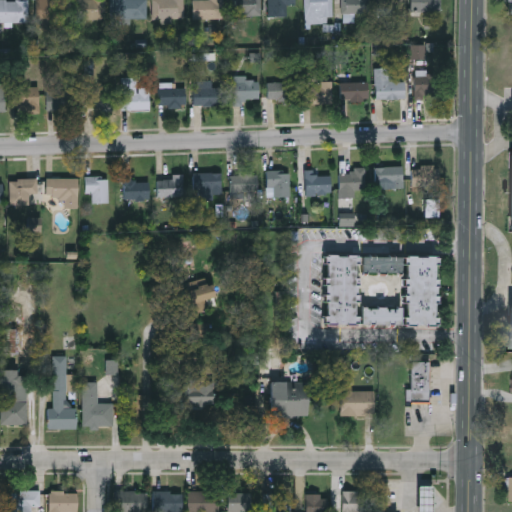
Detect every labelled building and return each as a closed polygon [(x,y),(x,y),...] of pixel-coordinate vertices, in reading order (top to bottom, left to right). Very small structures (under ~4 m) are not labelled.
[(0,0),(27,0),(27,22),(0,22),(0,0)] [(72,0),(105,0),(105,21),(72,21),(72,0)] [(146,0),(146,19),(112,19),(112,0),(146,0)] [(183,0),(183,20),(153,20),(153,0),(183,0)] [(193,18),(193,0),(223,0),(223,18),(193,18)] [(260,0),(260,15),(232,15),(231,0),(260,0)] [(296,0),(296,5),(286,5),(287,17),(268,17),(267,0),(296,0)] [(304,23),(304,0),(332,0),(332,23),(304,23)] [(369,0),(369,13),(341,13),(341,0),(369,0)] [(378,0),(405,0),(405,11),(378,11),(378,0)] [(441,0),(441,11),(412,11),(412,0),(441,0)] [(375,68),(395,68),(395,80),(405,80),(405,99),(375,99),(375,68)] [(414,98),(414,70),(433,70),(433,98),(414,98)] [(150,109),(121,109),(121,77),(137,77),(137,87),(150,87),(150,109)] [(228,77),(259,77),(259,98),(244,98),(244,105),(233,105),(233,91),(228,91),(228,77)] [(193,105),(193,80),(213,80),(213,105),(193,105)] [(268,81),(298,81),(298,100),(268,100),(268,81)] [(341,81),(367,81),(367,99),(341,99),(341,81)] [(331,84),(331,103),(304,103),(304,84),(331,84)] [(39,110),(12,110),(12,87),(40,87),(39,110)] [(158,105),(158,87),(185,88),(185,105),(158,105)] [(48,88),(77,88),(77,110),(48,110),(48,88)] [(85,105),(85,88),(113,88),(113,105),(85,105)] [(412,165),(439,165),(439,189),(412,189),(412,165)] [(403,166),(403,184),(375,184),(375,166),(403,166)] [(365,169),(365,190),(355,190),(355,194),(340,194),(340,169),(365,169)] [(267,186),(267,170),(290,170),(290,196),(274,196),(274,186),(267,186)] [(222,194),(193,194),(193,172),(222,172),(222,194)] [(157,196),(157,179),(172,179),(172,173),(183,173),(183,196),(157,196)] [(257,191),(230,191),(230,173),(257,173),(257,191)] [(306,194),(306,173),(331,173),(331,194),(306,194)] [(150,198),(123,198),(123,175),(132,175),(132,181),(150,181),(150,198)] [(85,193),(85,177),(108,177),(108,202),(92,202),(92,193),(85,193)] [(11,178),(37,178),(37,194),(29,194),(29,204),(11,204),(11,178)] [(77,208),(65,208),(65,198),(46,198),(46,178),(77,178),(77,208)] [(326,296),(326,287),(324,287),(324,280),(328,280),(328,265),(324,265),(324,258),(328,258),(328,256),(356,256),(356,258),(361,258),(361,266),(356,266),(356,280),(361,280),(361,287),(357,287),(357,296),(361,296),(361,303),(356,303),(356,317),(361,317),(361,324),(356,324),(356,327),(328,326),(328,324),(324,324),(324,317),(328,317),(328,303),(324,303),(324,296),(326,296)] [(407,296),(407,287),(404,287),(404,280),(408,280),(408,265),(405,265),(405,258),(408,258),(408,256),(437,256),(437,258),(442,258),(442,265),(437,265),(437,280),(442,280),(442,287),(438,287),(438,296),(442,296),(442,303),(437,303),(437,317),(442,317),(442,324),(437,324),(437,326),(408,326),(408,324),(405,324),(405,317),(408,317),(408,303),(404,303),(404,296),(407,296)] [(363,257),(402,257),(402,276),(363,276),(363,257)] [(189,293),(192,305),(215,299),(211,287),(189,293)] [(363,307),(401,307),(401,325),(363,325),(363,307)] [(429,361),(429,403),(409,403),(409,361),(429,361)] [(27,425),(0,425),(0,371),(18,371),(18,376),(27,376),(27,425)] [(187,406),(187,381),(213,381),(213,406),(187,406)] [(309,381),(309,417),(271,417),(271,381),(309,381)] [(82,427),(82,382),(98,382),(98,404),(114,404),(114,427),(82,427)] [(374,391),(374,415),(340,415),(340,391),(374,391)] [(433,511),(418,511),(418,501),(418,486),(433,486),(434,508),(433,511)] [(11,511),(11,490),(40,490),(40,507),(31,507),(31,511),(11,511)] [(115,511),(115,491),(146,491),(146,511),(115,511)] [(364,511),(342,511),(342,491),(364,491),(364,511)] [(49,511),(49,492),(77,492),(77,511),(49,511)] [(183,511),(153,511),(153,492),(183,492),(183,511)] [(219,492),(219,511),(188,511),(188,492),(219,492)] [(251,492),(251,511),(227,511),(227,492),(251,492)] [(265,511),(265,494),(290,494),(290,511),(265,511)] [(328,511),(306,511),(306,494),(328,494),(328,511)]
